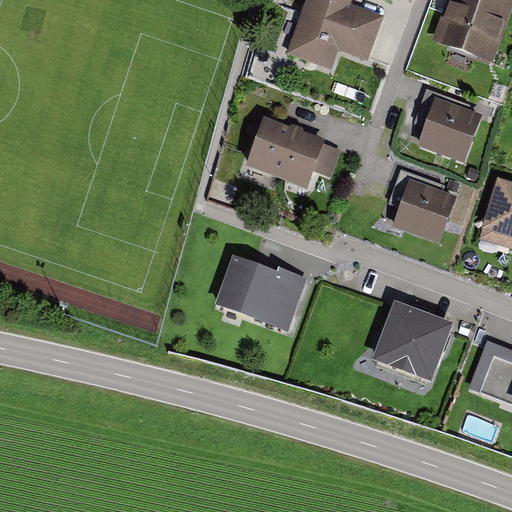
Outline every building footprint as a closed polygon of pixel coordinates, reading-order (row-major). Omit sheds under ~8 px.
[(346,0),(313,0),(296,51),(325,61),(332,41),(373,55),(387,16),(346,2),(346,0)] [(511,8),(511,2),(504,0),(459,0),(446,37),(495,55),(511,8)] [(441,108),(427,103),(415,138),(471,158),(486,116),(443,101),(441,108)] [(329,142),(272,121),(256,164),(293,177),(298,163),(318,170),(329,142)] [(438,181),(409,171),(402,189),(414,193),(403,223),(446,239),(461,197),(435,188),(438,181)] [(511,190),(505,188),(493,229),(511,235),(508,247),(511,248),(511,190)] [(286,274),(243,258),(226,303),(271,319),(276,304),(294,310),(306,276),(288,270),(286,274)] [(449,325),(397,307),(378,358),(430,377),(449,325)] [(511,354),(490,346),(474,386),(511,400),(511,354)]
